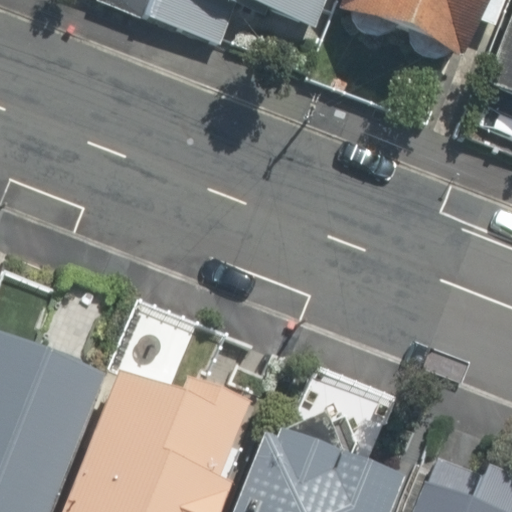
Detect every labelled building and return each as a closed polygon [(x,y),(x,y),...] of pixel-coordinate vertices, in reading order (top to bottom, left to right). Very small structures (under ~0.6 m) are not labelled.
[(311,0),(257,0),(304,19),(311,0)] [(486,0),(347,0),(338,24),(460,69),(486,0)] [(511,0),(503,0),(467,90),(511,103),(511,0)] [(43,511),(94,384),(0,347),(0,511),(43,511)] [(208,511),(244,414),(111,368),(59,511),(208,511)] [(369,511),(385,467),(260,424),(228,511),(369,511)] [(511,511),(511,481),(432,450),(406,511),(511,511)]
